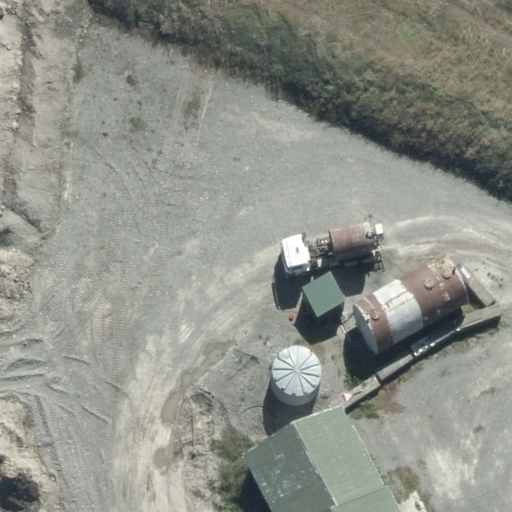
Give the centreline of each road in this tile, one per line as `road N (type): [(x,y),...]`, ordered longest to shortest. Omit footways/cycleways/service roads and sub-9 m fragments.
road 1 (unclassified): [(278,146),(56,511)]
road 2 (unclassified): [(0,14),(278,146)]
road 3 (unclassified): [(278,146),(511,244)]
